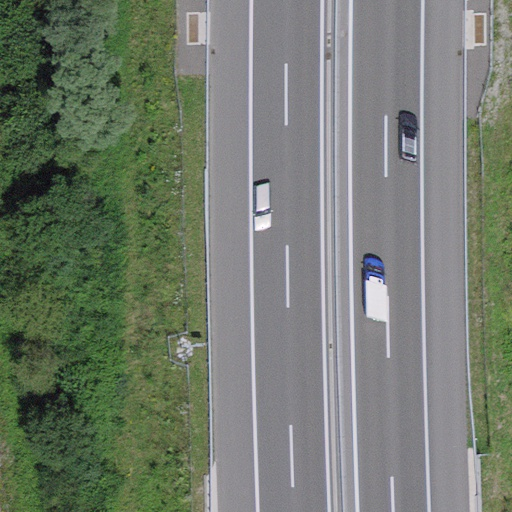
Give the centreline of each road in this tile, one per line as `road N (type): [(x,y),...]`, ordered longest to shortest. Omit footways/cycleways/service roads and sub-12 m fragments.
road 1 (motorway): [(393,511),(387,0)]
road 2 (motorway): [(287,0),(293,511)]
